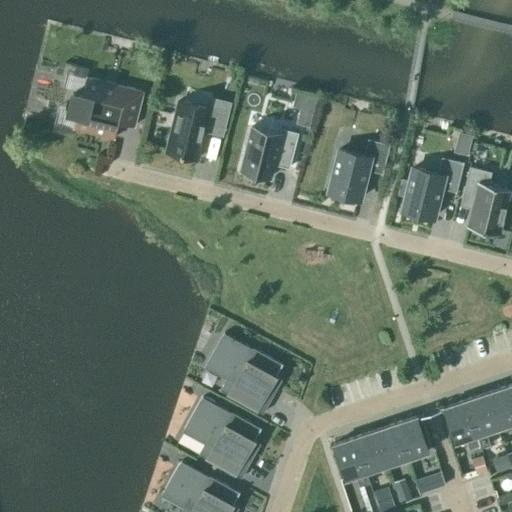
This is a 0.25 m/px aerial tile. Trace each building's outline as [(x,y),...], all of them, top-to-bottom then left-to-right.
[(143,90),(111,82),(86,76),(82,93),(72,91),(68,109),(77,111),(73,128),(114,138),(118,121),(134,125),(143,90)] [(208,107),(201,106),(178,100),(165,150),(196,158),(203,128),(220,132),(228,103),(211,99),(208,107)] [(270,176),(273,163),(289,167),(298,132),(281,128),(280,133),(251,126),(240,169),(248,171),(247,175),(262,178),(263,175),(270,176)] [(364,155),(339,149),(328,191),(329,191),(336,193),(336,197),(350,200),(351,197),(359,198),(367,169),(381,173),(380,174),(382,174),(390,143),(388,143),(388,144),(368,139),(364,155)] [(402,209),(433,217),(440,187),(455,191),(454,192),(456,192),(463,161),(462,161),(462,162),(442,157),(438,173),(414,167),(412,167),(402,209)] [(467,226),(499,233),(506,203),(510,204),(511,197),(511,191),(509,191),(510,188),(488,183),(491,171),(469,166),(462,195),(474,198),(467,226)] [(220,389),(263,412),(271,397),(265,394),(275,375),(282,363),(281,362),(252,346),(252,347),(224,332),(205,365),(227,377),(220,389)] [(511,404),(506,385),(485,392),(497,427),(511,421),(511,404)] [(481,447),(490,444),(486,431),(497,427),(485,392),(465,399),(476,434),(479,443),(481,447)] [(199,453),(240,476),(251,460),(245,456),(261,427),(260,426),(231,411),(230,412),(202,396),(184,429),(205,441),(199,453)] [(479,443),(476,434),(465,399),(443,406),(455,441),(467,437),(470,447),(479,443)] [(416,415),(395,422),(407,457),(428,450),(416,415)] [(407,457),(395,422),(375,429),(386,464),(407,457)] [(386,464),(375,429),(354,436),(366,471),(386,464)] [(370,482),(366,471),(354,436),(333,443),(345,478),(356,474),(359,486),(370,482)] [(179,511),(227,511),(239,491),(238,491),(209,475),(209,476),(181,460),(163,494),(184,505),(179,511)] [(511,491),(509,492),(498,496),(500,503),(511,499),(511,491)]
